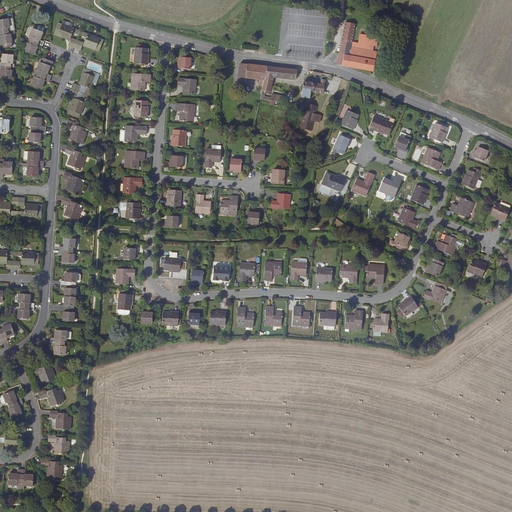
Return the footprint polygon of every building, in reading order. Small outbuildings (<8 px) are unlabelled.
[(318,11),(318,23),(327,24),(327,11),(318,11)] [(0,30),(0,33),(11,32),(10,29),(11,29),(10,20),(9,20),(0,22),(0,28),(0,30)] [(62,22),(61,27),(73,31),(73,30),(71,30),(72,26),(62,22)] [(349,55),(350,46),(351,42),(354,23),(345,22),(342,41),(341,41),(339,54),(337,64),(347,66),(349,55)] [(75,36),(77,33),(73,31),(61,27),(58,26),(54,37),(64,40),(65,39),(70,41),(72,34),(75,36)] [(28,41),(42,47),(43,44),(39,42),(42,35),(41,34),(36,32),(32,31),(29,38),(28,41)] [(11,32),(0,33),(0,37),(1,45),(4,45),(5,49),(14,47),(12,36),(15,35),(15,32),(11,32)] [(351,42),(350,46),(368,50),(369,45),(371,45),(375,46),(376,37),(358,34),(357,42),(351,42)] [(86,40),(83,46),(88,48),(87,49),(97,53),(101,42),(98,41),(98,40),(87,36),(83,35),(82,38),(86,40)] [(40,50),(42,47),(28,41),(27,45),(26,44),(23,52),(33,56),(36,48),(38,49),(40,50)] [(68,48),(74,50),(77,43),(71,41),(68,48)] [(77,43),(74,50),(79,52),(82,45),(77,43)] [(368,50),(350,46),(349,55),(347,66),(372,71),(376,51),(371,50),(368,50)] [(148,65),(148,59),(147,59),(147,55),(148,49),(135,48),(134,64),(148,65)] [(0,67),(11,68),(11,65),(12,65),(12,57),(2,56),(1,64),(0,63),(0,67)] [(180,58),(179,61),(179,65),(178,65),(177,68),(190,69),(191,59),(180,58)] [(298,70),(262,66),(239,63),(238,76),(258,79),(258,83),(263,84),(260,98),(270,100),(270,104),(274,105),(275,101),(282,103),(283,95),(271,93),(271,97),(264,95),(265,93),(269,93),(272,77),(295,79),(298,70)] [(37,76),(50,81),(52,78),(49,77),(47,76),(50,69),(41,65),(38,72),(37,76)] [(89,65),(86,72),(102,78),(104,71),(89,65)] [(11,68),(0,67),(0,71),(0,76),(0,79),(11,80),(11,72),(10,72),(11,68)] [(84,72),(80,82),(82,83),(80,87),(86,90),(85,93),(88,95),(90,91),(91,91),(95,80),(94,80),(95,76),(84,72)] [(133,87),(133,90),(144,91),(145,83),(150,83),(150,75),(132,74),(131,86),(133,87)] [(49,84),(50,81),(37,76),(36,79),(35,79),(32,86),(42,90),(45,82),(49,84)] [(178,85),(183,86),(184,86),(184,94),(195,95),(196,80),(178,79),(178,85)] [(323,93),(325,81),(320,80),(320,84),(303,82),(301,100),(300,100),(299,105),(296,104),(295,108),(298,108),(302,109),(303,105),(304,101),(303,101),(304,98),(309,98),(311,92),(323,93)] [(73,86),(71,91),(78,94),(80,89),(73,86)] [(78,94),(71,91),(68,97),(75,100),(78,94)] [(81,103),(75,101),(73,106),(72,105),(68,115),(79,120),(80,116),(81,116),(85,105),(86,101),(83,100),(81,103)] [(147,117),(148,111),(147,111),(147,107),(147,102),(135,101),(134,107),(133,116),(147,117)] [(303,117),(301,124),(301,126),(316,128),(317,118),(318,111),(319,103),(304,101),(303,105),(305,105),(304,109),(303,109),(303,113),(304,113),(303,117)] [(192,114),(194,114),(194,105),(176,103),(175,111),(180,112),(180,120),(191,121),(192,114)] [(298,108),(294,124),(301,124),(303,117),(304,113),(303,113),(303,109),(304,109),(305,105),(303,105),(302,109),(298,108)] [(354,124),(356,120),(358,115),(347,110),(341,125),(353,130),(356,124),(354,124)] [(380,131),(384,133),(389,135),(393,124),(375,116),(372,125),(375,127),(374,130),(379,132),(380,131)] [(0,119),(0,129),(2,130),(2,131),(9,132),(10,122),(2,121),(2,120),(0,119)] [(30,128),(30,131),(44,133),(45,129),(42,129),(40,129),(40,120),(30,120),(29,128),(30,128)] [(75,126),(68,123),(66,129),(72,131),(68,141),(81,146),(85,135),(80,133),(82,130),(74,127),(75,126)] [(444,137),(445,133),(447,128),(436,123),(430,138),(442,143),(445,137),(444,137)] [(136,133),(137,133),(143,134),(144,127),(126,126),(125,132),(124,140),(135,141),(136,133)] [(406,148),(409,142),(409,141),(406,139),(400,137),(401,136),(403,131),(398,128),(391,145),(398,148),(402,150),(401,151),(405,152),(406,148)] [(174,130),(173,135),(173,139),(172,139),(171,145),(185,147),(186,131),(174,130)] [(44,133),(30,131),(29,135),(28,143),(39,144),(39,135),(44,136),(44,133)] [(343,154),(347,146),(348,143),(349,143),(350,140),(339,135),(333,150),(343,154)] [(478,147),(477,151),(475,154),(474,153),(473,157),(474,157),(473,161),(482,165),(488,151),(478,147)] [(73,151),(67,149),(65,154),(71,157),(67,166),(80,172),(84,160),(79,158),(81,155),(73,152),(73,151)] [(212,161),(220,161),(221,150),(206,149),(205,167),(212,167),(212,162),(212,161)] [(257,160),(260,160),(264,160),(265,149),(254,149),(252,161),(256,161),(257,160)] [(440,153),(429,149),(427,156),(425,155),(421,163),(438,170),(441,163),(437,161),(440,153)] [(127,160),(127,167),(138,168),(139,159),(144,160),(144,152),(126,151),(125,160),(127,160)] [(28,162),(27,166),(42,166),(42,163),(39,163),(37,163),(38,155),(27,154),(27,162),(28,162)] [(172,156),(171,160),(171,163),(170,163),(170,167),(182,168),(183,157),(172,156)] [(237,171),(237,172),(240,173),(241,160),(231,159),(230,170),(233,171),(237,171)] [(0,164),(0,178),(2,179),(2,176),(2,174),(10,175),(11,164),(3,164),(0,164)] [(27,169),(26,169),(26,177),(36,178),(37,170),(39,170),(42,170),(42,166),(27,166),(27,169)] [(480,175),(481,171),(473,168),(472,172),(468,170),(466,175),(465,179),(464,178),(461,184),(474,189),(480,175)] [(274,170),(273,173),(273,177),(272,177),(271,180),(272,180),(272,183),(283,184),(285,171),(274,170)] [(346,179),(340,177),(340,178),(336,176),(326,172),(321,184),(341,192),(346,179)] [(71,177),(64,174),(62,180),(69,183),(65,192),(77,197),(82,186),(77,184),(78,181),(71,178),(71,177)] [(368,174),(364,182),(364,183),(356,180),(352,190),(366,196),(374,176),(368,174)] [(135,185),(136,185),(142,186),(142,179),(124,177),(123,192),(134,193),(134,192),(135,185)] [(387,192),(386,194),(394,197),(401,180),(394,177),(392,181),(384,178),(380,189),(387,192)] [(423,205),(425,199),(426,195),(428,190),(417,185),(411,200),(423,205)] [(169,190),(168,195),(168,199),(167,199),(167,205),(180,207),(181,191),(169,190)] [(278,202),(277,202),(272,201),(271,208),(289,209),(290,195),(279,194),(278,202)] [(211,203),(203,202),(203,201),(204,195),(197,195),(195,213),(210,214),(211,203)] [(228,213),(227,215),(236,215),(238,197),(230,196),(230,201),(221,200),(220,212),(221,212),(228,213)] [(469,209),(472,202),(461,198),(458,206),(453,204),(451,211),(468,218),(471,210),(469,209)] [(70,202),(63,200),(61,205),(67,208),(64,218),(76,222),(81,211),(76,209),(77,206),(69,203),(70,202)] [(139,219),(140,213),(139,213),(139,209),(139,204),(127,203),(126,218),(139,219)] [(499,218),(499,219),(505,221),(510,209),(495,203),(491,214),(496,217),(499,218)] [(9,213),(10,206),(4,206),(4,205),(0,204),(0,216),(8,217),(9,217),(13,217),(13,214),(9,213)] [(29,208),(24,208),(24,214),(20,214),(20,217),(24,218),(23,219),(35,219),(39,219),(40,207),(29,206),(29,208)] [(411,219),(414,212),(403,208),(398,222),(414,228),(417,222),(412,220),(411,219)] [(252,213),(252,211),(248,211),(247,223),(258,224),(259,213),(255,213),(252,213)] [(167,216),(167,220),(166,223),(165,223),(165,226),(177,228),(178,217),(167,216)] [(405,252),(408,245),(407,244),(408,241),(410,237),(399,233),(396,243),(391,241),(389,245),(405,252)] [(455,248),(456,247),(454,247),(457,239),(446,235),(443,243),(438,241),(435,249),(452,256),(455,248)] [(454,247),(456,247),(455,248),(457,249),(458,246),(460,246),(462,246),(463,243),(462,242),(457,239),(454,247)] [(58,249),(58,253),(71,253),(71,251),(72,251),(73,242),(63,241),(62,250),(58,249)] [(135,252),(136,253),(137,249),(125,248),(124,259),(135,260),(135,256),(135,252)] [(0,262),(6,263),(6,257),(10,258),(10,254),(6,254),(6,253),(0,252),(0,262)] [(21,258),(20,264),(26,265),(26,266),(37,267),(37,256),(33,255),(21,253),(21,254),(17,254),(17,258),(21,258)] [(71,253),(58,253),(57,256),(61,256),(62,256),(62,265),(71,266),(72,257),(71,257),(71,253)] [(511,255),(508,263),(507,262),(502,260),(500,266),(511,271),(511,255)] [(173,271),(173,272),(179,272),(180,259),(165,257),(164,270),(169,270),(173,271)] [(433,259),(431,265),(429,269),(428,268),(427,272),(438,277),(444,263),(433,259)] [(487,265),(481,262),(481,263),(477,262),(472,260),(468,271),(482,277),(487,265)] [(281,276),(282,265),(274,264),(274,262),(265,262),(264,280),(272,281),(272,276),(281,276)] [(307,263),(299,263),(292,262),(290,280),(297,281),(298,275),(298,274),(306,275),(307,263)] [(246,274),(254,274),(255,264),(240,263),(238,281),(245,282),(246,275),(246,274)] [(350,277),(350,278),(349,284),(356,284),(358,266),(343,265),(340,265),(339,275),(342,275),(342,276),(350,277)] [(384,266),(376,265),(375,267),(368,267),(367,278),(376,279),(375,284),(383,284),(384,266)] [(222,280),(222,281),(228,281),(229,268),(214,267),(212,279),(218,280),(222,280)] [(128,276),(129,276),(134,277),(135,270),(117,268),(116,283),(127,284),(128,276)] [(322,280),(326,281),(331,281),(332,269),(317,268),(316,281),(322,281),(322,280)] [(191,281),(195,281),(198,282),(198,283),(202,283),(203,271),(192,270),(191,281)] [(59,283),(59,287),(74,288),(74,285),(75,285),(77,285),(79,283),(79,279),(78,277),(76,276),(64,275),(64,284),(62,284),(59,283)] [(448,286),(437,281),(435,286),(446,291),(448,286)] [(440,304),(446,291),(435,286),(433,294),(432,293),(426,291),(424,297),(440,304)] [(63,291),(62,298),(74,299),(74,292),(73,291),(74,288),(59,287),(58,290),(63,291)] [(125,310),(125,315),(129,315),(130,310),(131,305),(131,301),(132,301),(132,295),(119,294),(118,309),(125,310)] [(17,304),(17,307),(32,308),(32,305),(29,304),(27,304),(28,296),(17,295),(16,303),(17,304)] [(410,296),(405,300),(406,301),(403,303),(399,306),(402,310),(405,315),(409,313),(413,310),(414,311),(416,314),(421,311),(410,296)] [(57,306),(57,310),(72,311),(72,308),(73,308),(74,299),(62,298),(62,307),(57,306)] [(32,308),(17,307),(17,311),(15,311),(15,319),(26,320),(27,312),(31,312),(32,308)] [(273,324),(281,324),(282,313),(273,312),(274,307),(266,307),(265,325),(273,326),(273,324)] [(302,324),(309,325),(310,313),(301,312),(302,308),(294,307),(292,325),(301,326),(302,324)] [(245,325),(253,325),(254,314),(245,313),(245,308),(238,308),(236,326),(245,327),(245,325)] [(72,311),(57,310),(57,314),(61,315),(61,322),(72,323),(73,316),(72,316),(72,311)] [(153,312),(149,311),(149,312),(145,312),(142,312),(141,323),(152,324),(153,312)] [(353,327),(353,329),(361,330),(363,312),(355,311),(355,316),(346,315),(345,326),(353,327)] [(179,312),(173,312),(172,313),(168,313),(163,312),(162,324),(178,326),(179,312)] [(192,314),(192,312),(189,312),(188,324),(199,325),(200,314),(196,314),(192,314)] [(226,312),(220,312),(220,313),(216,312),(210,312),(209,324),(225,325),(226,312)] [(336,313),(330,312),(330,313),(326,313),(321,313),(319,325),(335,326),(336,313)] [(382,314),(382,320),(381,321),(374,320),(373,331),(387,332),(389,314),(382,314)] [(0,329),(0,336),(3,344),(6,343),(5,340),(5,338),(12,336),(8,325),(1,328),(1,329),(0,329)] [(49,340),(49,343),(63,345),(64,341),(65,341),(65,333),(54,332),(54,340),(52,340),(49,340)] [(63,345),(49,343),(48,347),(52,348),(53,348),(52,356),(64,357),(64,349),(63,348),(63,345)] [(37,368),(30,370),(32,376),(39,374),(42,382),(50,379),(51,380),(56,379),(52,367),(46,369),(45,366),(38,369),(37,368)] [(45,390),(38,393),(41,399),(47,396),(50,405),(58,402),(59,403),(64,401),(60,390),(54,392),(53,389),(46,392),(45,390)] [(14,391),(3,395),(6,403),(7,403),(8,406),(22,401),(21,397),(16,399),(14,391)] [(23,404),(22,401),(8,406),(10,409),(8,409),(11,417),(22,414),(19,406),(23,404)] [(57,411),(50,411),(50,417),(57,418),(56,427),(65,427),(65,429),(70,429),(71,417),(65,417),(65,414),(57,413),(57,411)] [(5,434),(0,433),(0,437),(5,438),(5,445),(10,445),(10,446),(21,447),(22,435),(18,435),(18,434),(5,433),(5,434)] [(56,436),(48,435),(48,442),(55,442),(54,451),(63,452),(63,453),(69,453),(69,442),(63,441),(64,438),(55,437),(56,436)] [(49,460),(41,459),(41,466),(48,466),(47,475),(56,476),(56,477),(61,477),(62,466),(56,465),(56,462),(49,461),(49,460)] [(21,470),(18,470),(18,474),(9,473),(8,485),(17,485),(17,484),(20,484),(21,470)] [(25,470),(21,470),(20,484),(20,490),(24,491),(24,486),(32,486),(33,475),(25,474),(25,473),(25,470)]
